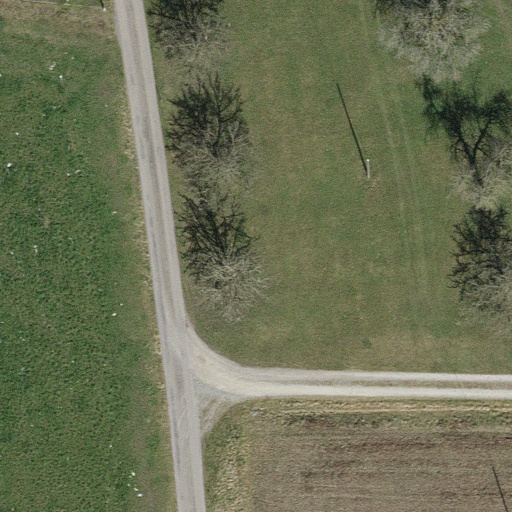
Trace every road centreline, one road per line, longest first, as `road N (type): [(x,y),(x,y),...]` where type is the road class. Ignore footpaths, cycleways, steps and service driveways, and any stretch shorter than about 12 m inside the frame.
road 1 (track): [(194,511),(187,387),(133,0)]
road 2 (track): [(511,386),(187,387)]
